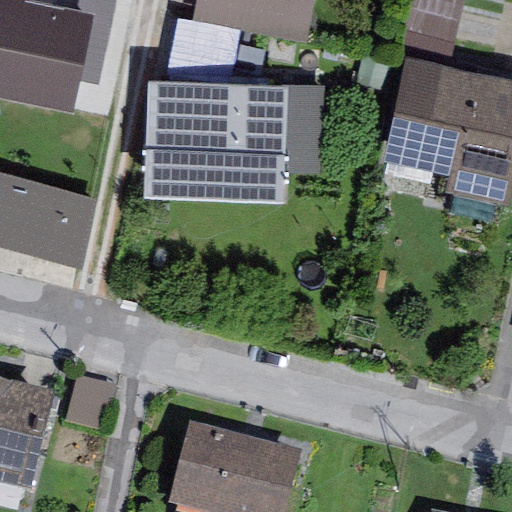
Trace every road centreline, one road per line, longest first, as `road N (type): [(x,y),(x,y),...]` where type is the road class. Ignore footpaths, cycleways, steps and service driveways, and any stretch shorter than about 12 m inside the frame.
road 1 (residential): [(157,340),(511,438)]
road 2 (residential): [(122,511),(157,340)]
road 3 (residential): [(0,305),(157,340)]
